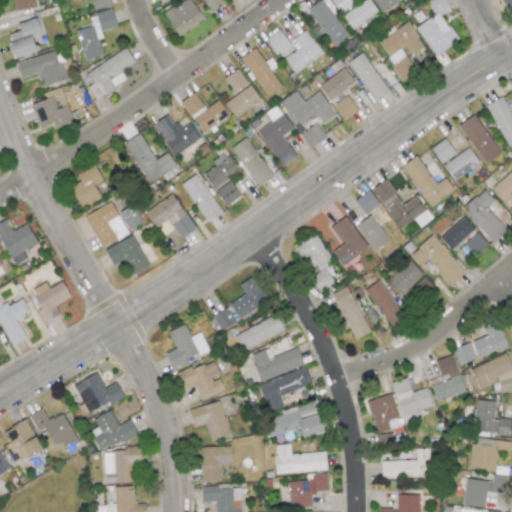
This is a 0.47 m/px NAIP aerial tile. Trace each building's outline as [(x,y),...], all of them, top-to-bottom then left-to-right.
[(10,0),(13,11),(35,6),(33,0),(10,0)] [(90,0),(93,9),(109,5),(107,0),(90,0)] [(202,20),(191,0),(182,0),(162,12),(176,36),(202,20)] [(224,2),(222,0),(202,0),(210,11),(224,2)] [(333,47),(348,37),(332,14),(336,11),(327,0),(319,0),(306,9),(333,47)] [(353,2),(351,0),(329,0),(339,13),(353,2)] [(361,0),(341,15),(351,30),(360,23),(363,28),(380,16),(368,0),(361,0)] [(372,0),(381,12),(398,0),(372,0)] [(449,11),(445,0),(427,0),(432,15),(415,27),(433,55),(456,40),(439,14),(449,11)] [(75,29),(82,60),(102,56),(97,31),(115,27),(112,10),(88,15),(90,26),(75,29)] [(17,23),(19,30),(6,34),(14,58),(35,51),(31,38),(41,34),(35,17),(17,23)] [(377,41),(387,56),(385,58),(400,82),(416,71),(406,55),(422,45),(406,22),(377,41)] [(292,38),(298,48),(283,57),(292,72),(321,55),(306,29),(292,38)] [(272,54),(288,47),(280,30),(264,37),(272,54)] [(268,68),(254,47),(239,58),(265,96),(280,86),(268,68)] [(84,73),(91,83),(86,87),(94,99),(125,80),(119,71),(134,62),(125,48),(84,73)] [(41,87),(65,80),(56,49),(13,62),(18,78),(37,73),(41,87)] [(346,62),(374,101),(388,91),(360,52),(346,62)] [(317,86),(329,100),(353,81),(342,67),(317,86)] [(222,78),(235,95),(223,103),(234,117),(259,99),(236,68),(222,78)] [(302,101),(295,90),(278,101),(295,127),(315,114),(321,123),(333,115),(318,91),(302,101)] [(203,108),(194,92),(180,100),(199,133),(227,116),(218,100),(203,108)] [(332,105),(342,120),(356,110),(346,95),(332,105)] [(30,104),(38,127),(51,122),(53,128),(72,121),(66,105),(56,109),(51,96),(30,104)] [(507,146),(511,143),(511,117),(500,96),(484,105),(507,146)] [(270,121),(256,130),(279,166),(295,156),(281,135),(291,129),(276,105),(264,113),(270,121)] [(151,124),(171,156),(199,139),(189,123),(178,129),(168,114),(151,124)] [(459,123),(481,163),(497,155),(475,114),(459,123)] [(147,182),(174,166),(166,152),(154,159),(138,133),(123,142),(147,182)] [(270,177),(246,137),(231,146),(255,186),(270,177)] [(438,163),(453,155),(445,139),(430,147),(438,163)] [(441,165),(451,180),(477,162),(467,147),(441,165)] [(213,166),(202,173),(212,188),(237,171),(224,152),(210,161),(213,166)] [(444,177),(433,184),(415,156),(401,165),(427,206),(452,190),(444,177)] [(100,198),(98,193),(105,190),(95,165),(75,173),(79,182),(70,185),(79,207),(100,198)] [(511,169),(490,186),(501,200),(511,192),(511,169)] [(205,223),(220,213),(196,173),(180,183),(205,223)] [(414,195),(401,204),(384,179),(370,188),(380,203),(382,202),(399,228),(413,219),(418,226),(430,218),(414,195)] [(214,191),(225,206),(239,196),(228,181),(214,191)] [(492,243),(505,230),(485,207),(493,200),(482,188),(461,208),(492,243)] [(377,205),(368,190),(353,200),(363,214),(377,205)] [(194,228),(170,193),(144,212),(154,226),(166,219),(179,239),(194,228)] [(83,216),(100,247),(126,232),(109,201),(83,216)] [(118,212),(128,230),(140,223),(130,206),(118,212)] [(387,241),(370,215),(354,225),(372,251),(387,241)] [(340,265),(366,247),(344,216),(329,226),(341,243),(330,251),(340,265)] [(450,250),(473,229),(461,216),(438,238),(450,250)] [(35,243),(26,223),(11,230),(6,219),(0,221),(0,241),(12,266),(26,259),(21,250),(35,243)] [(475,256),(487,244),(476,232),(463,243),(475,256)] [(290,250),(306,270),(317,261),(320,266),(331,257),(311,233),(290,250)] [(148,265),(130,234),(103,250),(112,266),(122,259),(131,275),(148,265)] [(464,272),(430,235),(409,254),(419,266),(426,260),(449,285),(464,272)] [(421,274),(408,260),(385,281),(398,295),(421,274)] [(318,292),(333,284),(325,269),(309,277),(318,292)] [(419,302),(434,288),(422,275),(407,289),(419,302)] [(238,284),(244,294),(228,303),(237,318),(264,303),(249,277),(238,284)] [(406,317),(377,280),(363,291),(392,328),(406,317)] [(60,317),(53,304),(69,297),(61,281),(47,288),(44,283),(29,290),(46,324),(60,317)] [(331,293),(353,339),(368,332),(346,286),(331,293)] [(0,325),(8,344),(24,338),(16,319),(28,314),(21,299),(6,306),(4,302),(0,303),(0,325)] [(211,315),(219,330),(234,322),(226,307),(211,315)] [(233,335),(241,351),(282,330),(274,314),(233,335)] [(471,340),(477,357),(506,347),(496,320),(481,325),(485,335),(471,340)] [(207,351),(199,332),(188,336),(183,324),(167,331),(174,348),(164,353),(170,367),(207,351)] [(458,365),(473,359),(467,342),(452,348),(458,365)] [(259,381),(302,364),(293,343),(251,360),(259,381)] [(477,387),(496,379),(502,394),(511,390),(511,373),(504,353),(469,368),(477,387)] [(428,385),(435,402),(464,391),(451,354),(434,360),(441,380),(428,385)] [(199,399),(223,389),(217,376),(218,375),(211,359),(175,374),(181,389),(192,384),(199,399)] [(257,384),(267,411),(282,406),(278,395),(310,384),(304,367),(257,384)] [(102,387),(96,373),(73,383),(85,413),(121,398),(115,382),(102,387)] [(402,423),(416,419),(414,411),(431,406),(426,388),(409,392),(406,378),(391,382),(402,423)] [(365,401),(375,433),(400,424),(390,393),(365,401)] [(496,420),(491,419),(494,402),(475,399),(470,430),(494,434),(496,420)] [(187,408),(191,426),(205,423),(208,439),(227,435),(219,401),(187,408)] [(323,432),(319,413),(314,414),(312,403),(279,410),(281,417),(261,421),(265,436),(298,428),(300,437),(323,432)] [(27,415),(36,431),(43,427),(52,445),(60,441),(65,450),(78,444),(61,413),(46,420),(40,409),(27,415)] [(135,433),(128,419),(116,425),(109,410),(92,418),(99,432),(91,436),(98,451),(135,433)] [(2,431),(8,442),(3,445),(12,463),(40,448),(24,419),(2,431)] [(325,470),(324,452),(289,454),(288,444),(274,445),(275,472),(325,470)] [(493,471),(495,446),(469,444),(467,468),(493,471)] [(139,446),(123,446),(123,451),(102,451),(103,483),(129,482),(129,463),(139,463),(139,446)] [(199,482),(217,481),(217,464),(229,463),(228,446),(198,447),(199,482)] [(379,461),(380,478),(428,476),(427,448),(414,449),(414,460),(379,461)] [(0,473),(8,470),(0,452),(0,473)] [(287,481),(288,507),(310,506),(309,493),(327,492),(326,473),(305,474),(305,480),(287,481)] [(464,477),(461,504),(482,506),(485,491),(503,494),(505,477),(491,475),(490,481),(464,477)] [(239,511),(239,487),(230,487),(230,485),(200,486),(200,502),(214,502),(214,511),(239,511)] [(378,508),(378,511),(417,511),(418,495),(395,494),(395,508),(378,508)]
